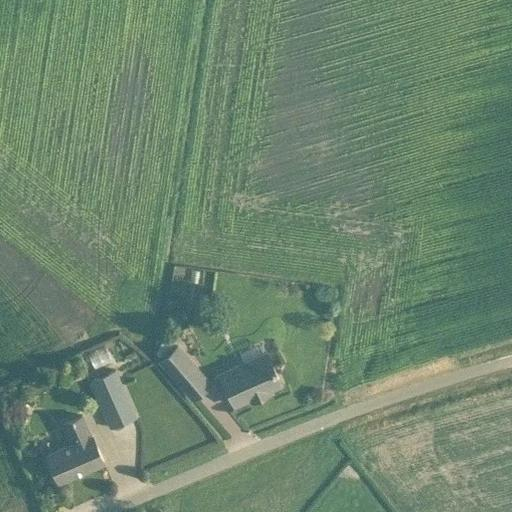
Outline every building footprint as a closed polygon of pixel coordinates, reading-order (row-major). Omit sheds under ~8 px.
[(183,306),(170,304),(167,321),(180,323),(183,306)] [(209,383),(177,345),(165,330),(155,352),(161,358),(160,359),(192,397),(209,383)] [(94,366),(126,353),(120,340),(88,354),(94,366)] [(266,352),(220,373),(234,404),(251,396),(252,400),(268,393),(267,389),(280,383),(266,352)] [(136,415),(127,397),(115,369),(90,380),(110,426),(136,415)] [(47,453),(51,461),(59,480),(103,460),(92,434),(91,434),(82,414),(63,423),(71,443),(47,453)]
